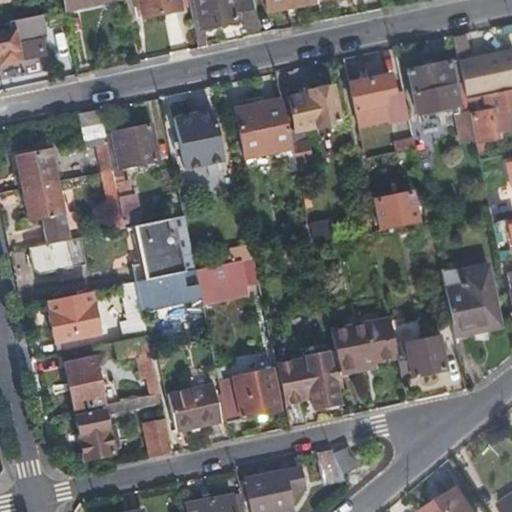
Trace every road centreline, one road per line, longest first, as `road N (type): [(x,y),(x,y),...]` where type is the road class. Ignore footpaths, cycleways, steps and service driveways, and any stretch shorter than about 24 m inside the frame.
road 1 (residential): [(511,2),(0,112)]
road 2 (residential): [(479,407),(35,500)]
road 3 (residential): [(0,330),(35,500)]
road 4 (residential): [(479,407),(351,511)]
